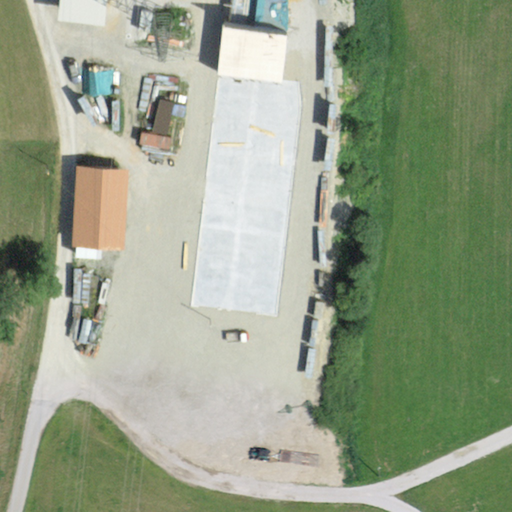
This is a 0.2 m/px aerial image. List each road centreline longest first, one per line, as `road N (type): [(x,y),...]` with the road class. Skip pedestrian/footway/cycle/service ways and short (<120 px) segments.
road 1 (unclassified): [(56,344),(62,104),(42,0)]
road 2 (track): [(383,503),(417,478),(511,434)]
